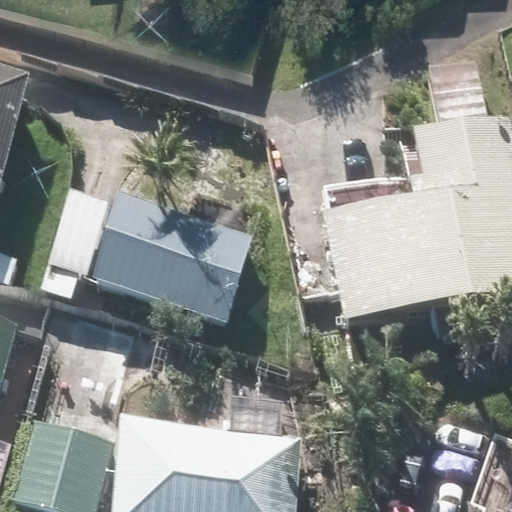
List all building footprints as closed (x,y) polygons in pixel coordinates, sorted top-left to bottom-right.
[(0,208),(30,101),(0,92),(0,208)] [(511,142),(510,133),(418,152),(431,217),(323,239),(345,343),(511,309),(511,142)] [(112,209),(74,200),(56,276),(93,285),(112,209)] [(251,247),(123,215),(101,301),(229,333),(251,247)] [(0,411),(11,368),(18,338),(0,333),(0,411)] [(101,511),(118,452),(38,430),(15,511),(101,511)] [(299,511),(302,449),(123,440),(119,511),(299,511)] [(511,511),(511,457),(489,450),(469,511),(511,511)]
